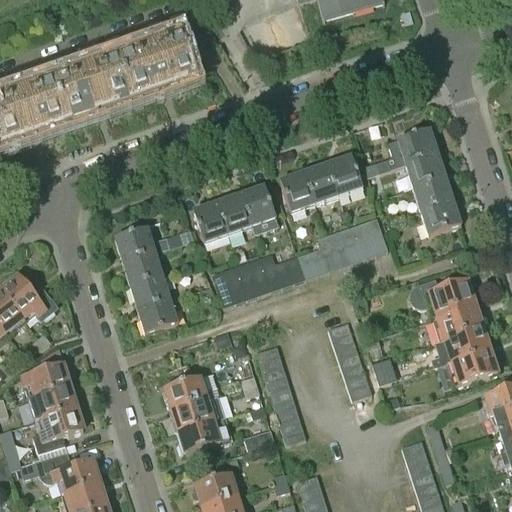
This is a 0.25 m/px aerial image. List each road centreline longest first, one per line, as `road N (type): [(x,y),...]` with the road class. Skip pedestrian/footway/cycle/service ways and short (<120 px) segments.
road 1 (residential): [(56,197),(91,177),(446,51)]
road 2 (residential): [(152,511),(56,197)]
road 3 (residential): [(511,254),(446,51)]
